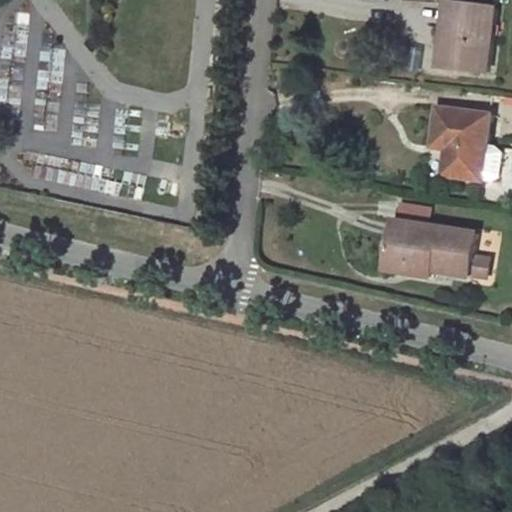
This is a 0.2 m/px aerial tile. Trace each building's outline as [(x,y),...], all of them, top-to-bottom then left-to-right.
[(498,9),(450,3),(444,53),(463,55),(461,70),(491,74),(498,9)] [(463,55),(444,53),(442,68),(461,70),(463,55)] [(494,115),(440,108),(435,148),(450,150),(446,176),(503,183),(505,162),(507,148),(490,146),(494,115)] [(433,220),(435,208),(403,202),(401,214),(433,220)] [(397,222),(391,258),(398,259),(435,265),(434,271),(435,271),(473,277),(473,276),(476,257),(480,234),(397,222)] [(391,258),(386,257),(384,270),(396,272),(398,259),(391,258)] [(491,259),(476,257),(473,276),(488,278),(492,275),(494,263),(491,259)] [(435,265),(398,259),(396,272),(434,278),(435,271),(434,271),(435,265)]
